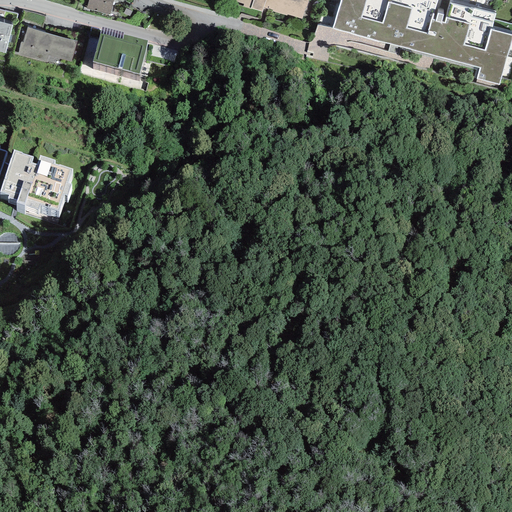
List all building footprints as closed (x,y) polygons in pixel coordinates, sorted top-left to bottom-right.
[(88,0),(86,8),(109,15),(113,0),(88,0)] [(307,8),(308,0),(229,0),(243,4),(243,6),(250,9),(251,8),(262,12),(263,8),(287,16),(287,15),(302,19),(305,7),(307,8)] [(341,0),(333,29),(480,68),(475,83),(498,89),(511,40),(511,35),(492,30),(496,14),(492,13),(495,0),(341,0)] [(0,51),(5,53),(12,26),(0,22),(0,51)] [(71,62),(77,41),(27,27),(23,43),(21,42),(18,55),(47,62),(48,56),(71,62)] [(102,27),(92,62),(139,74),(148,40),(123,34),(124,32),(102,27)] [(0,192),(8,195),(7,197),(17,200),(16,202),(24,205),(24,204),(38,209),(40,204),(57,210),(63,193),(67,194),(70,185),(66,184),(71,170),(53,164),(54,161),(41,156),(38,165),(31,163),(33,156),(14,150),(9,164),(4,163),(7,152),(0,149),(0,147),(0,146),(0,192)]
